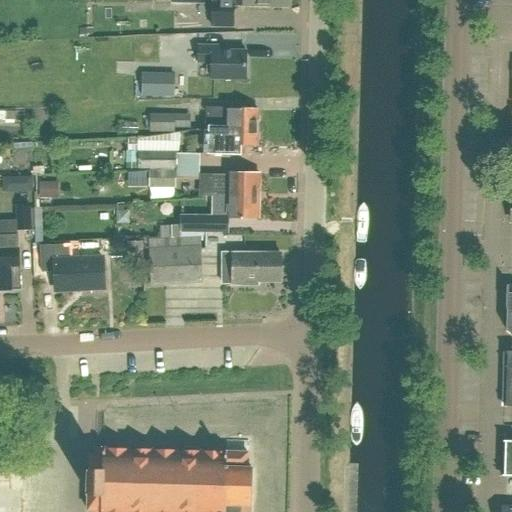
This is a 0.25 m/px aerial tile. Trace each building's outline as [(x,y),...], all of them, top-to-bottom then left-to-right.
[(212,0),(212,10),(233,11),(233,5),(282,6),(282,1),(288,1),(288,0),(212,0)] [(233,27),(233,11),(212,10),(212,26),(233,27)] [(245,81),(246,51),(225,51),(225,48),(198,47),(197,63),(211,63),(211,80),(245,81)] [(143,76),(143,97),(175,97),(175,77),(143,76)] [(209,128),(257,129),(258,112),(242,111),(242,109),(206,108),(206,128),(209,128)] [(188,128),(188,114),(147,113),(147,132),(171,132),(172,128),(188,128)] [(257,146),(257,129),(209,128),(208,155),(241,155),(241,146),(257,146)] [(136,169),(176,169),(176,151),(136,151),(136,169)] [(173,188),(173,170),(147,170),(147,188),(173,188)] [(202,175),(201,196),(210,196),(259,197),(259,174),(230,174),(230,175),(202,175)] [(35,190),(34,176),(5,177),(6,191),(35,190)] [(39,198),(51,199),(51,183),(40,183),(39,198)] [(229,218),(258,219),(259,197),(210,196),(209,215),(201,215),(179,215),(179,232),(226,232),(227,217),(229,217),(229,218)] [(15,229),(29,228),(29,208),(14,208),(15,229)] [(178,224),(170,225),(171,238),(178,237),(178,232),(178,224)] [(15,235),(0,235),(0,290),(12,290),(22,289),(20,265),(19,265),(19,249),(18,249),(17,235),(15,235)] [(126,258),(140,258),(139,241),(125,241),(126,258)] [(80,259),(80,244),(40,246),(42,273),(55,272),(56,292),(104,290),(103,258),(80,259)] [(149,286),(200,283),(198,245),(147,248),(149,286)] [(280,283),(281,254),(223,253),(222,284),(232,284),(232,286),(259,286),(259,283),(280,283)] [(511,440),(505,441),(503,441),(503,476),(507,476),(511,476),(511,440)] [(247,469),(248,453),(95,449),(95,454),(89,454),(88,510),(93,511),(249,511),(250,505),(251,505),(252,469),(247,469)]
